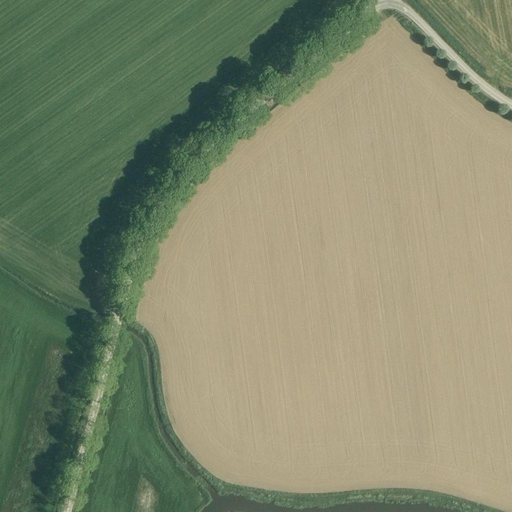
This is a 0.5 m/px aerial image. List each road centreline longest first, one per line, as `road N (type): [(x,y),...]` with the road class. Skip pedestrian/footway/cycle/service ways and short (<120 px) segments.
road 1 (unclassified): [(67,511),(133,263),(160,199),(199,154),(377,0)]
road 2 (unclassified): [(387,0),(511,106)]
